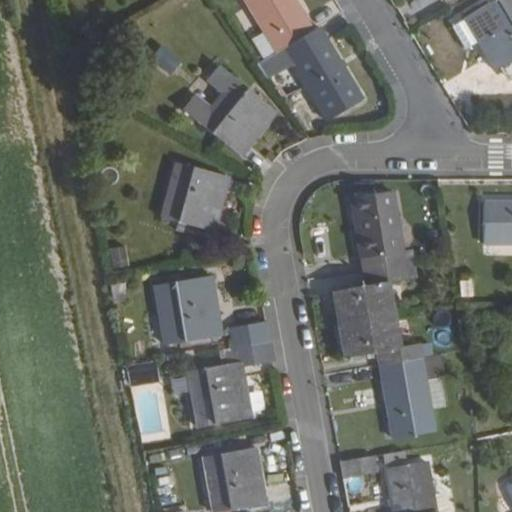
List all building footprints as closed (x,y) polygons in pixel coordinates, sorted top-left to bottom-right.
[(316,30),(297,0),(249,0),(280,51),(316,30)] [(511,0),(495,0),(462,20),(493,73),(498,70),(511,62),(511,0)] [(367,98),(323,25),(316,30),(280,51),(272,56),(282,74),(297,65),(330,120),(367,98)] [(160,49),(151,61),(170,77),(179,65),(160,49)] [(282,74),(272,56),(257,65),(268,81),(282,74)] [(511,81),(511,62),(498,70),(506,85),(511,81)] [(209,110),(193,98),(181,112),(238,159),(274,115),(217,70),(205,85),(219,97),(209,110)] [(177,164),(161,219),(214,233),(228,177),(177,164)] [(405,264),(392,192),(350,200),(363,272),(405,264)] [(511,245),(511,204),(482,204),(482,246),(511,245)] [(123,246),(105,250),(109,271),(127,267),(123,246)] [(393,315),(387,284),(408,280),(405,264),(363,272),(366,287),(332,294),(338,326),(393,315)] [(154,287),(164,345),(220,336),(210,277),(154,287)] [(399,348),(393,315),(338,326),(344,359),(378,353),(380,366),(422,358),(420,345),(399,348)] [(270,342),(267,326),(230,333),(232,348),(270,342)] [(249,418),(240,368),(273,362),(270,342),(232,348),(218,351),(220,365),(188,371),(197,427),(249,418)] [(436,434),(422,358),(380,366),(394,441),(436,434)] [(156,379),(154,367),(126,373),(128,384),(156,379)] [(255,447),(203,456),(212,511),(215,511),(265,503),(255,447)] [(374,474),(372,458),(339,464),(342,480),(374,474)] [(434,511),(425,461),(383,468),(391,511),(434,511)]
